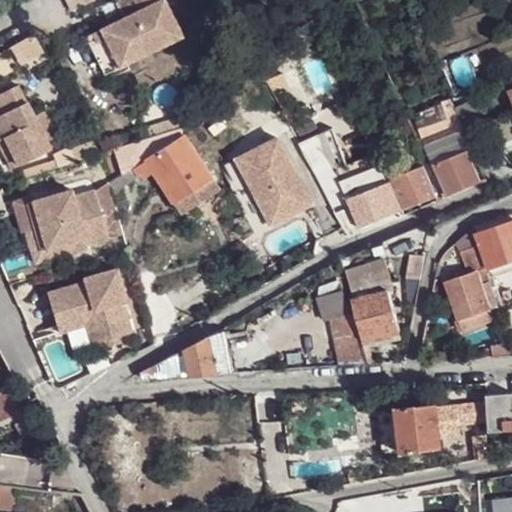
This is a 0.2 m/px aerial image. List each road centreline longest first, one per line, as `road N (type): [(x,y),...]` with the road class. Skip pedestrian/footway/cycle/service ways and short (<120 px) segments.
road 1 (residential): [(80,391),(384,233),(511,182)]
road 2 (residential): [(80,391),(415,375)]
road 3 (residential): [(261,511),(511,464)]
road 4 (residential): [(415,375),(438,230),(511,197)]
road 5 (residential): [(0,288),(52,406)]
